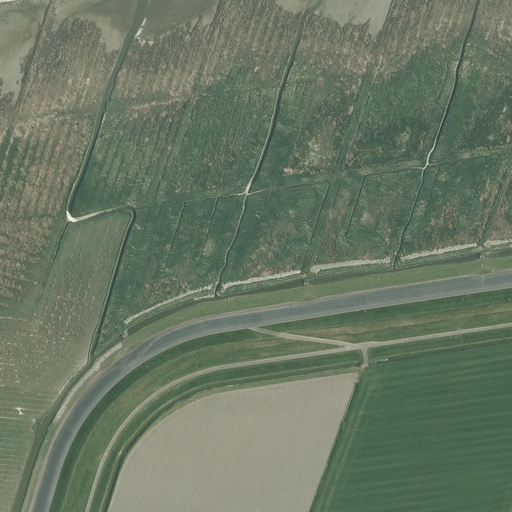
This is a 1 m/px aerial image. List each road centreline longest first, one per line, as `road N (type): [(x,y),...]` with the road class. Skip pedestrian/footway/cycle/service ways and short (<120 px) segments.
road 1 (track): [(46,511),(81,421),(121,376),(166,346),(218,329),(511,285)]
road 2 (track): [(364,346),(245,326)]
